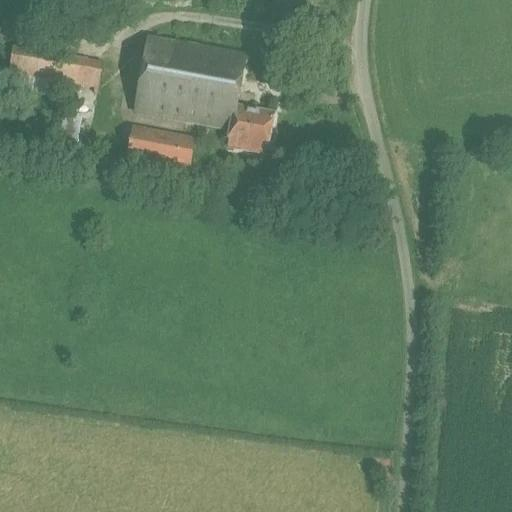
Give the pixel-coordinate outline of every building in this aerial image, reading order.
[(134,114),(230,132),(234,109),(237,110),(245,57),(149,39),(134,114)] [(99,90),(103,63),(12,48),(7,75),(99,90)] [(234,109),(230,132),(227,148),(266,155),(273,116),(237,110),(234,109)] [(76,151),(81,120),(63,117),(58,148),(76,151)] [(196,140),(132,128),(126,161),(190,173),(196,140)]
